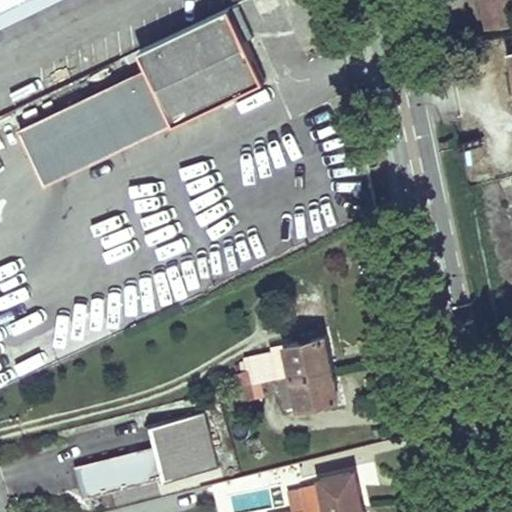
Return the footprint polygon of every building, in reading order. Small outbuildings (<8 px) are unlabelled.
[(0,28),(58,0),(22,0),(0,11),(0,28)] [(0,0),(0,11),(22,0),(0,0)] [(511,0),(486,0),(491,28),(511,24),(511,0)] [(141,49),(176,123),(267,80),(231,5),(141,49)] [(348,103),(324,113),(331,128),(354,117),(348,103)] [(269,139),(274,149),(315,129),(311,119),(269,139)] [(315,129),(274,149),(300,203),(341,183),(315,129)] [(273,346),(279,378),(333,367),(327,335),(273,346)] [(231,376),(233,388),(235,388),(250,384),(246,363),(232,366),(234,375),(231,376)] [(333,367),(279,378),(285,407),(301,403),(302,406),(339,398),(333,367)] [(253,395),(250,384),(235,388),(237,402),(240,413),(263,408),(260,393),(253,395)] [(205,411),(153,424),(158,445),(75,465),(83,498),(166,478),(167,481),(219,468),(205,411)] [(424,431),(408,435),(412,451),(428,447),(424,431)] [(349,511),(365,509),(357,471),(321,479),(322,484),(304,487),(309,509),(309,511),(349,511)]
